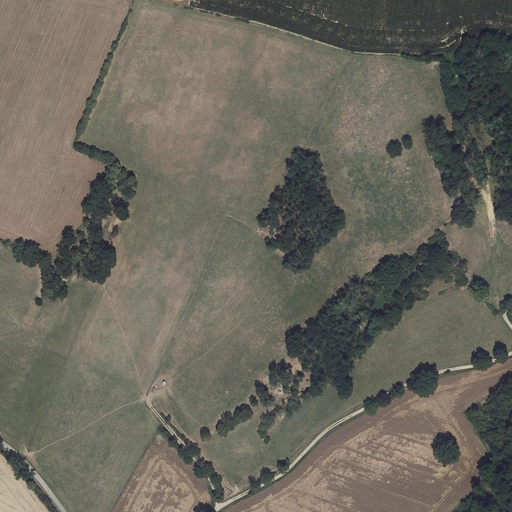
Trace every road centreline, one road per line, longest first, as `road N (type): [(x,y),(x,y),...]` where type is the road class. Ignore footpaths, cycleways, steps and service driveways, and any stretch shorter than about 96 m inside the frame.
road 1 (track): [(213,511),(268,483),(324,432),(403,386),(511,353)]
road 2 (track): [(505,315),(495,295),(489,206),(450,153),(442,122)]
